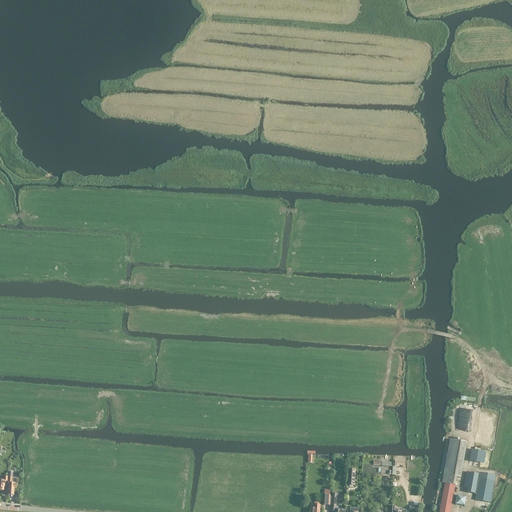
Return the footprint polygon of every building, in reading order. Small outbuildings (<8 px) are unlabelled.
[(442,483),(445,483),(442,502),(443,502),(441,511),(449,511),(451,503),(452,503),(457,477),(461,478),(468,443),(450,439),(442,483)] [(469,461),(484,464),(486,452),(471,450),(469,461)] [(348,486),(355,486),(356,470),(349,470),(348,486)] [(491,503),(495,482),(478,479),(478,475),(466,472),(463,488),(467,489),(467,493),(476,495),(475,501),(491,503)] [(479,472),(478,475),(478,479),(495,482),(496,475),(479,472)] [(16,489),(17,484),(15,484),(15,483),(9,483),(8,495),(14,496),(14,489),(16,489)] [(345,511),(345,510),(336,509),(336,508),(337,508),(338,493),(332,493),(331,511),(335,511),(345,511)] [(457,496),(455,505),(464,507),(466,498),(457,496)]
